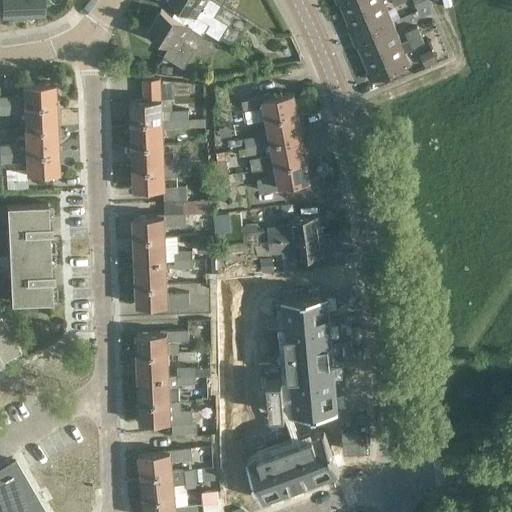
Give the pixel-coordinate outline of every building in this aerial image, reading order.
[(2,0),(3,15),(43,13),(42,0),(2,0)] [(183,24),(190,29),(190,30),(202,38),(206,31),(220,40),(230,24),(216,16),(223,5),(214,0),(167,0),(189,14),(183,24)] [(383,1),(382,0),(337,0),(345,16),(383,1)] [(426,0),(413,0),(417,10),(428,5),(426,0)] [(383,1),(345,16),(353,38),(392,22),(383,1)] [(190,29),(183,24),(161,10),(147,32),(169,45),(162,57),(182,69),(195,49),(183,41),(190,30),(190,29)] [(392,22),(353,38),(362,59),(401,43),(392,22)] [(418,26),(405,31),(408,39),(421,34),(418,26)] [(412,47),(424,42),(421,34),(408,39),(412,47)] [(401,43),(362,59),(371,81),(409,65),(401,43)] [(420,54),(426,67),(438,62),(433,49),(420,54)] [(131,120),(163,119),(162,78),(142,78),(143,99),(131,100),(131,120)] [(0,107),(53,105),(52,83),(22,84),(22,97),(0,97),(0,107)] [(266,117),(297,112),(293,92),(263,98),(263,97),(241,101),(243,112),(264,108),(266,117)] [(54,127),(53,105),(0,107),(0,114),(23,113),(24,128),(54,127)] [(171,110),(171,118),(190,118),(190,110),(171,110)] [(297,112),(266,117),(268,129),(261,130),(262,135),(242,139),(227,141),(228,149),(246,145),(263,142),(270,140),(301,134),(297,112)] [(132,144),(164,143),(164,127),(191,126),(190,118),(171,118),(163,119),(131,120),(132,144)] [(56,149),(54,127),(24,128),(24,138),(15,138),(16,145),(0,145),(0,154),(25,153),(25,151),(56,149)] [(275,165),(306,159),(301,134),(270,140),(273,153),(250,158),(252,169),(275,165)] [(246,145),(248,154),(265,151),(263,142),(246,145)] [(192,166),(192,158),(165,159),(164,143),(132,144),(133,168),(192,166)] [(57,171),(56,149),(25,151),(25,153),(0,154),(0,163),(26,162),(26,173),(57,171)] [(229,174),(226,159),(214,161),(217,176),(229,174)] [(310,179),(306,159),(275,165),(277,175),(256,179),(259,191),(281,187),(280,185),(310,179)] [(134,189),(163,188),(163,201),(187,199),(186,185),(166,186),(166,175),(193,174),(192,166),(133,168),(134,189)] [(229,174),(217,176),(219,191),(232,189),(229,174)] [(207,200),(185,201),(186,213),(208,212),(207,200)] [(6,229),(50,227),(49,224),(47,224),(46,216),(52,216),(52,205),(46,205),(46,203),(5,205),(6,229)] [(133,239),(164,237),(163,226),(184,225),(183,213),(162,214),(162,215),(132,217),(133,239)] [(268,241),(320,234),(318,215),(289,218),(290,226),(266,229),(268,241)] [(247,241),(259,240),(258,224),(246,225),(247,241)] [(48,251),(54,250),(54,239),(47,239),(47,231),(50,231),(50,227),(6,229),(7,253),(48,251)] [(323,254),(320,234),(268,241),(269,253),(293,250),(294,258),(323,254)] [(215,253),(215,247),(215,235),(197,235),(198,253),(215,253)] [(134,261),(165,259),(164,237),(133,239),(134,261)] [(221,265),(254,263),(253,242),(220,244),(221,265)] [(192,258),(192,249),(174,250),(174,259),(192,258)] [(7,253),(8,277),(51,275),(51,271),(49,271),(48,264),(54,264),(54,253),(48,253),(48,251),(7,253)] [(174,259),(174,268),(192,267),(192,258),(174,259)] [(273,258),(260,259),(262,273),(274,271),(273,258)] [(135,283),(166,281),(165,259),(134,261),(135,283)] [(253,273),(253,285),(274,286),(274,274),(253,273)] [(8,277),(9,302),(50,300),(50,298),(56,298),(56,287),(49,287),(49,280),(52,280),(51,275),(8,277)] [(166,281),(135,283),(136,305),(165,303),(166,305),(190,304),(189,292),(166,293),(166,281)] [(216,290),(228,290),(228,282),(216,282),(216,290)] [(339,408),(328,293),(282,297),(292,413),(339,408)] [(36,303),(24,304),(24,306),(17,306),(17,313),(19,314),(24,314),(25,318),(37,317),(36,303)] [(0,359),(1,359),(0,357),(0,356),(18,346),(0,315),(0,359)] [(168,354),(177,354),(177,341),(188,341),(187,330),(165,330),(165,332),(136,333),(136,355),(168,354)] [(218,352),(229,351),(229,344),(217,344),(218,352)] [(229,359),(229,351),(218,352),(218,359),(229,359)] [(168,354),(136,355),(137,377),(168,376),(168,354)] [(195,366),(177,367),(177,376),(195,376),(195,366)] [(138,399),(180,398),(179,384),(195,384),(195,376),(177,376),(168,376),(137,377),(138,399)] [(180,400),(180,398),(169,399),(138,399),(138,422),(169,421),(169,423),(192,422),(192,410),(181,411),(181,400),(180,400)] [(231,421),(231,413),(219,413),(219,421),(231,421)] [(277,438),(276,418),(256,418),(257,438),(277,438)] [(324,430),(246,460),(262,500),(340,469),(324,430)] [(141,476),(172,473),(171,471),(171,461),(191,459),(190,448),(168,450),(168,452),(139,455),(141,476)] [(0,511),(43,511),(14,461),(0,469),(0,511)] [(195,486),(195,481),(215,479),(214,469),(194,471),(194,468),(171,471),(172,473),(141,476),(143,498),(174,494),(173,485),(186,483),(186,487),(195,486)] [(220,511),(218,491),(202,492),(203,511),(220,511)] [(143,498),(144,511),(196,511),(196,504),(175,506),(174,494),(143,498)]
